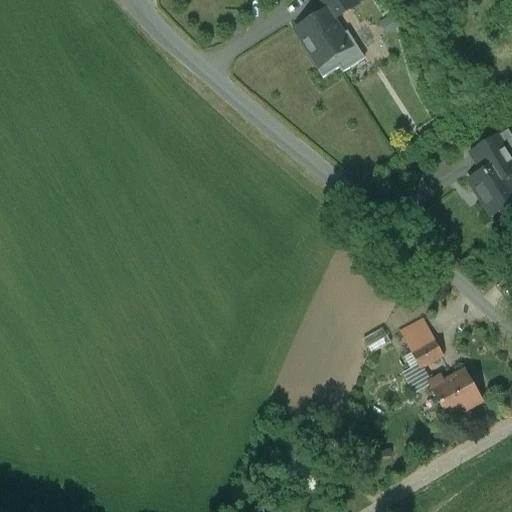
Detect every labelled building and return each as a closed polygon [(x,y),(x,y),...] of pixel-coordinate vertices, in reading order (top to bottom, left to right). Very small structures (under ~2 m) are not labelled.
[(354,0),(318,0),(326,12),(327,12),(333,21),(358,6),(354,0)] [(326,12),(296,32),(305,46),(302,47),(323,80),(339,69),(343,75),(365,60),(348,33),(343,36),(333,21),(327,12),(326,12)] [(491,217),(511,203),(511,157),(509,153),(511,150),(511,137),(508,132),(471,156),(483,175),(469,184),(491,217)] [(384,331),(362,340),(367,353),(389,344),(384,331)] [(434,343),(412,356),(420,370),(442,358),(434,343)] [(466,373),(445,385),(441,379),(429,386),(449,421),(482,402),(466,373)]
